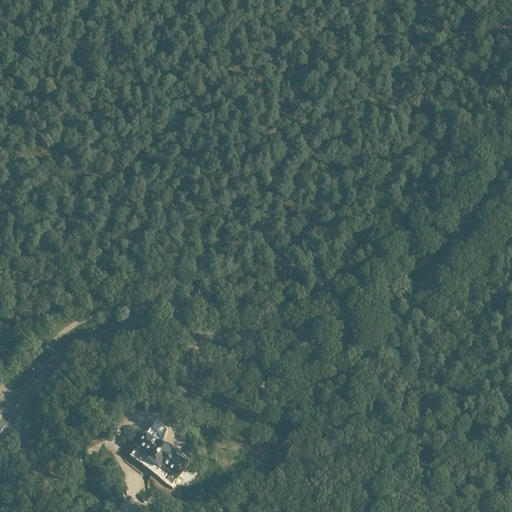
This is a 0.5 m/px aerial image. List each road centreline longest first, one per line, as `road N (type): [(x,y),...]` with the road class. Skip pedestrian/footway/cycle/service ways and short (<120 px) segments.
road 1 (secondary): [(0,432),(37,379),(94,344),(125,337),(294,338),(378,317),(450,262),(511,195)]
road 2 (track): [(199,337),(270,370),(296,374),(329,364)]
